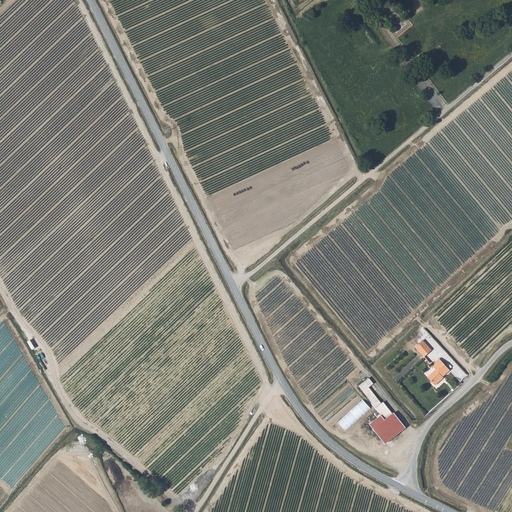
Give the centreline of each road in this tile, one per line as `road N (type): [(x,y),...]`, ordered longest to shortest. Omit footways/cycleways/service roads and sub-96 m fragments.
road 1 (tertiary): [(402,488),(314,428),(281,383),(90,0)]
road 2 (track): [(234,287),(511,54)]
road 3 (track): [(0,286),(51,347),(49,374),(76,421),(193,511)]
road 4 (unclassified): [(402,488),(430,424),(511,343)]
road 5 (track): [(194,511),(281,383)]
